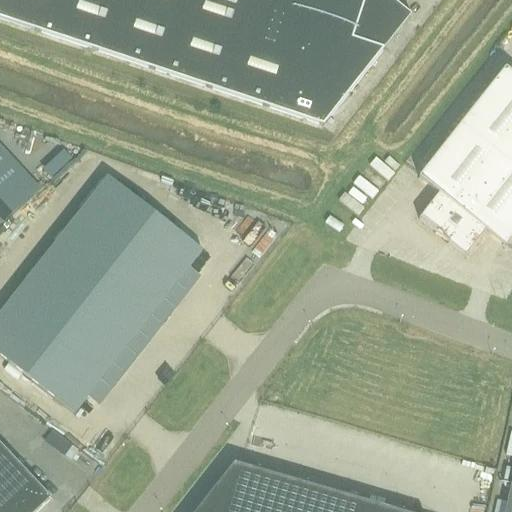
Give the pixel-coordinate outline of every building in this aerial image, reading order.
[(365,0),(0,0),(0,19),(323,127),(384,50),(353,39),(365,0)] [(439,195),(419,221),(436,234),(435,236),(436,237),(437,235),(447,243),(446,244),(447,246),(448,244),(465,258),(485,232),(505,248),(511,239),(511,75),(505,70),(419,180),(439,195)] [(107,179),(0,315),(0,357),(74,416),(202,253),(107,179)] [(0,217),(4,223),(34,196),(20,181),(0,200),(0,217)] [(37,511),(51,500),(0,445),(0,511),(37,511)] [(397,511),(234,465),(196,511),(397,511)]
